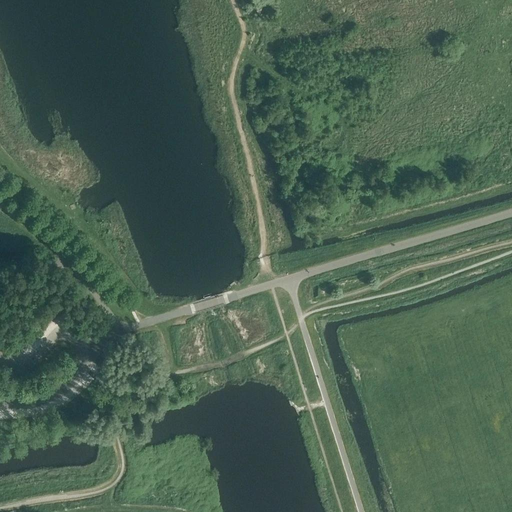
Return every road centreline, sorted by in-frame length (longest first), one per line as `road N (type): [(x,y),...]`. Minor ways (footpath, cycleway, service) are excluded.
road 1 (unknown): [(185,372),(132,393),(119,409),(122,462),(111,487),(0,508)]
road 2 (unknown): [(511,243),(412,267),(300,319)]
